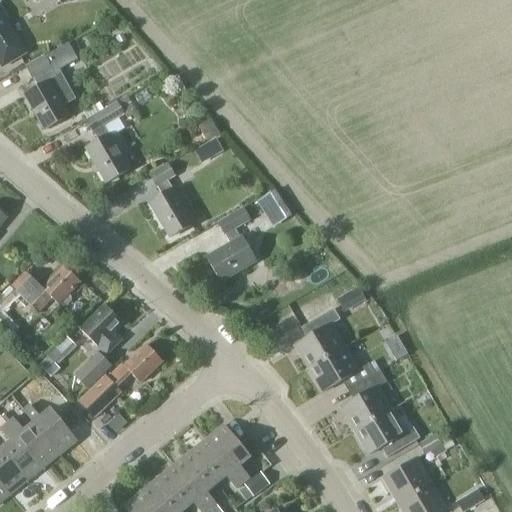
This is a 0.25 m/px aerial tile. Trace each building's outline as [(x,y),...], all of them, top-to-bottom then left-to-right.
[(25,54),(0,11),(0,65),(1,68),(25,54)] [(56,78),(51,69),(44,57),(25,68),(31,80),(32,79),(37,88),(24,96),(43,131),(68,117),(62,106),(74,100),(60,75),(56,78)] [(133,108),(127,98),(117,104),(117,103),(104,111),(85,122),(92,133),(93,133),(98,142),(85,150),(105,184),(130,170),(110,135),(108,136),(103,127),(124,115),(123,114),(133,108)] [(216,154),(223,150),(215,137),(208,141),(216,154)] [(172,190),(167,181),(174,177),(167,165),(149,176),(155,188),(156,187),(162,196),(148,204),(169,238),(194,224),(173,190),(172,190)] [(260,201),(272,229),(292,220),(280,192),(260,201)] [(240,239),(235,230),(250,221),(243,209),(216,224),(223,236),(224,235),(230,244),(206,258),(220,283),(255,262),(241,238),(240,239)] [(68,295),(80,283),(63,267),(42,289),(24,273),(10,288),(19,296),(37,314),(51,299),(58,306),(59,305),(62,307),(67,306),(71,302),(70,297),(68,295)] [(275,286),(281,282),(273,268),(267,271),(275,286)] [(0,312),(19,296),(10,288),(0,296),(0,329),(7,338),(16,330),(0,312)] [(343,313),(352,308),(345,295),(336,300),(343,313)] [(105,356),(121,341),(112,332),(121,323),(104,306),(79,331),(98,350),(98,349),(105,356)] [(306,371),(344,349),(330,326),(339,321),(333,310),(300,329),(306,339),(292,347),(306,371)] [(33,364),(43,356),(35,346),(25,354),(33,364)] [(139,384),(162,363),(146,346),(123,367),(121,365),(107,378),(105,376),(77,403),(92,419),(121,393),(119,391),(132,377),(139,384)] [(56,366),(64,358),(55,348),(46,357),(53,363),(56,366)] [(347,392),(374,375),(368,365),(357,371),(344,349),(306,371),(320,394),(341,382),(347,392)] [(87,390),(110,367),(97,355),(74,378),(87,390)] [(50,377),(59,369),(56,366),(53,363),(46,357),(38,365),(50,377)] [(352,433),(390,411),(377,388),(386,383),(379,372),(374,375),(347,392),(353,401),(338,410),(352,433)] [(83,421),(60,392),(49,401),(72,430),(83,421)] [(32,423),(58,455),(75,442),(49,410),(39,418),(29,406),(22,411),(32,424),(32,423)] [(390,411),(352,433),(366,457),(380,449),(386,458),(419,439),(412,428),(403,434),(390,411)] [(115,433),(126,424),(118,415),(107,424),(115,433)] [(32,423),(32,424),(22,431),(13,419),(6,425),(42,469),(58,455),(32,423)] [(0,450),(25,482),(42,469),(6,425),(0,429),(0,430),(9,442),(0,449),(0,450)] [(206,440),(242,484),(249,479),(239,467),(249,458),(223,427),(206,440)] [(424,456),(442,446),(435,434),(417,445),(424,456)] [(235,490),(242,484),(206,440),(190,454),(215,485),(225,477),(235,490)] [(25,482),(0,450),(0,484),(9,495),(25,482)] [(220,511),(206,493),(215,485),(190,454),(173,467),(209,511),(220,511)] [(397,505),(431,485),(416,459),(382,480),(397,505)] [(198,511),(209,511),(173,467),(157,480),(182,511),(192,504),(198,511)] [(253,498),(270,485),(260,473),(243,485),(253,498)] [(182,511),(157,480),(140,493),(155,511),(182,511)] [(0,484),(0,502),(9,495),(0,484)] [(431,485),(397,505),(400,511),(443,511),(446,510),(431,485)] [(454,503),(459,511),(465,511),(484,501),(477,489),(454,503)] [(155,511),(140,493),(124,507),(127,511),(155,511)]
